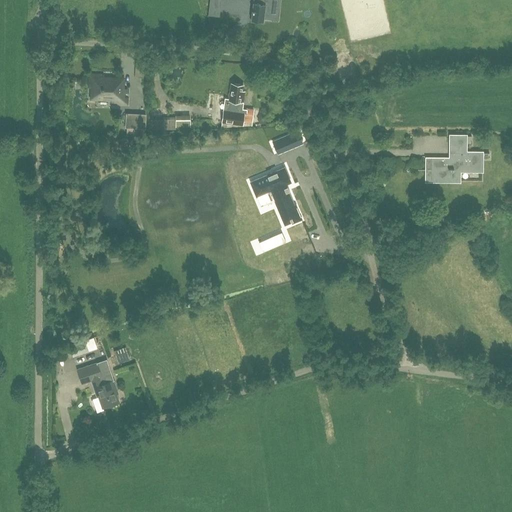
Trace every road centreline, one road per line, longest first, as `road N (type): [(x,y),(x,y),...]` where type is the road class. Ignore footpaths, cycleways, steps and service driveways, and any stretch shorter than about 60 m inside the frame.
road 1 (unclassified): [(407,368),(331,157),(278,64),(239,54),(42,41)]
road 2 (unclassified): [(36,459),(42,41)]
road 3 (unclassified): [(36,459),(314,368),(407,368)]
road 4 (unknown): [(137,153),(287,145),(310,173),(340,242),(366,244)]
